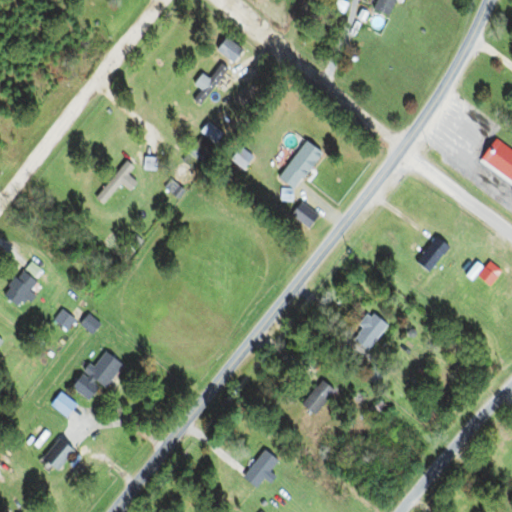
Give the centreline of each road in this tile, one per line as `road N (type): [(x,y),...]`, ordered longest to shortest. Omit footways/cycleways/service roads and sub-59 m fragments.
road 1 (residential): [(112,511),(403,149),(488,0)]
road 2 (residential): [(0,199),(160,0)]
road 3 (residential): [(403,149),(227,0)]
road 4 (residential): [(399,511),(511,384)]
road 5 (residential): [(511,239),(403,149)]
